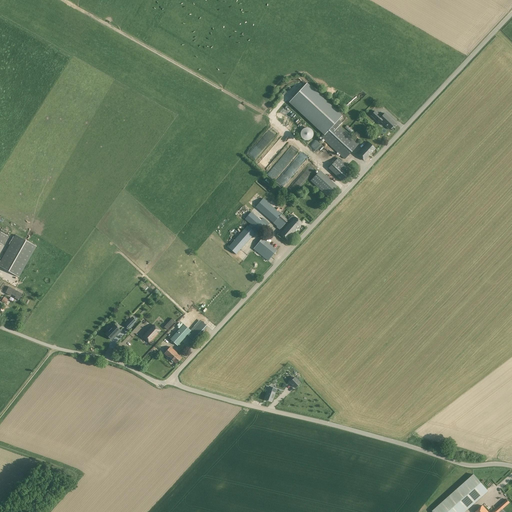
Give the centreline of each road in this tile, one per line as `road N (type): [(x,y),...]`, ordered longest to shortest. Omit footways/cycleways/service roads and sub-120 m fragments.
road 1 (unclassified): [(161,385),(511,12)]
road 2 (unclassified): [(511,465),(463,464),(161,385)]
road 3 (unclassified): [(161,385),(0,328)]
